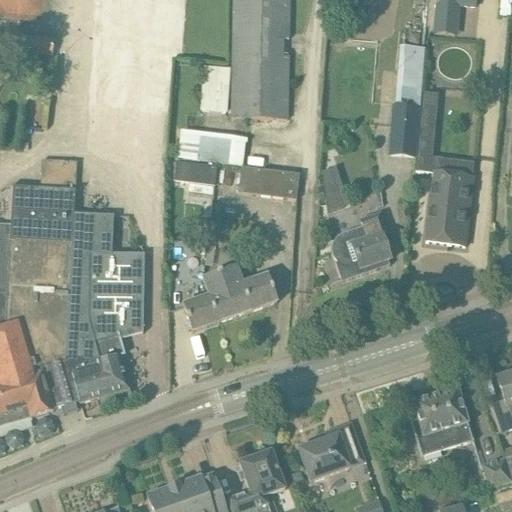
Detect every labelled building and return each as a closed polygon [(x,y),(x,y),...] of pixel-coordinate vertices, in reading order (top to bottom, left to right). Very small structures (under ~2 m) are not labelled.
[(232,0),(230,100),(232,121),(288,122),(289,57),(283,56),(284,41),(290,41),(290,0),(232,0)] [(436,0),(433,29),(458,32),(460,9),(476,10),(476,0),(436,0)] [(53,41),(0,36),(0,54),(52,59),(53,41)] [(423,50),(399,48),(394,107),(392,107),(388,158),(415,160),(423,50)] [(423,94),(421,110),(437,112),(438,96),(423,94)] [(199,139),(196,164),(240,169),(240,172),(245,172),(245,169),(242,169),(245,144),(199,139)] [(76,294),(82,217),(74,216),(77,165),(42,163),(41,190),(14,189),(11,227),(0,226),(0,417),(27,410),(30,420),(53,414),(52,411),(75,405),(68,361),(72,294),(76,294)] [(176,163),(173,183),(215,188),(217,168),(176,163)] [(331,171),(321,174),(327,215),(344,209),(331,171)] [(245,172),(240,172),(237,194),(295,202),(298,180),(245,172)] [(433,181),(426,243),(465,248),(473,186),(473,181),(472,181),(434,177),(433,181)] [(114,219),(82,217),(76,294),(72,294),(68,361),(75,405),(79,404),(80,406),(129,391),(119,359),(124,357),(119,339),(141,333),(142,335),(143,257),(112,255),(114,219)] [(340,283),(331,286),(332,287),(377,272),(375,267),(390,262),(382,239),(387,237),(380,217),(360,223),(363,230),(350,234),(343,236),(337,240),(334,245),(333,245),(332,252),(334,259),(338,264),(335,265),(340,283)] [(204,280),(211,298),(220,324),(250,313),(250,314),(277,304),(271,285),(268,279),(243,288),(236,269),(204,280)] [(180,282),(170,281),(169,298),(179,299),(180,282)] [(219,324),(220,324),(211,298),(182,308),(192,334),(219,325),(219,324)] [(511,375),(496,381),(504,404),(491,408),(501,436),(511,432),(511,375)] [(474,444),(457,390),(412,404),(418,422),(411,423),(422,459),(474,444)] [(365,464),(351,425),(334,431),(337,439),(299,452),(310,484),(365,464)] [(285,492),(271,454),(239,465),(250,495),(228,503),(231,511),(267,511),(263,499),(285,492)] [(505,461),(481,468),(488,492),(511,485),(511,484),(505,461)] [(225,511),(220,496),(213,477),(201,482),(200,480),(146,499),(151,511),(225,511)] [(430,511),(464,501),(461,491),(437,499),(435,494),(421,498),(426,511),(430,511)] [(384,511),(381,500),(359,507),(360,511),(384,511)]
